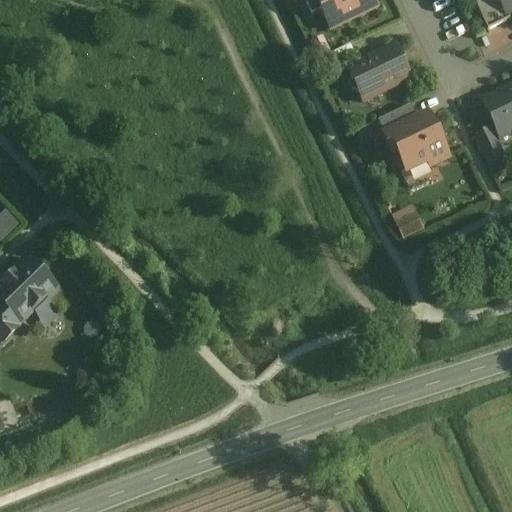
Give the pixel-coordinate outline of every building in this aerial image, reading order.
[(312,0),(329,34),(375,12),(368,0),(312,0)] [(495,0),(469,0),(486,34),(508,23),(505,17),(504,17),(495,0)] [(511,0),(495,0),(504,17),(505,17),(511,13),(511,0)] [(393,49),(345,72),(350,82),(349,82),(347,87),(350,94),(355,95),(356,95),(362,106),(409,83),(393,49)] [(511,90),(481,105),(498,140),(508,136),(509,137),(511,138),(511,90)] [(407,110),(390,119),(396,132),(414,124),(407,110)] [(389,118),(376,124),(383,139),(396,132),(390,119),(389,118)] [(422,129),(419,122),(414,124),(396,132),(383,139),(382,139),(391,158),(395,156),(404,175),(426,165),(428,170),(447,161),(433,133),(422,129)] [(487,133),(474,139),(488,169),(502,163),(487,133)] [(54,291),(25,262),(0,286),(0,306),(18,325),(20,324),(31,313),(32,313),(35,313),(41,307),(41,304),(42,304),(42,303),(54,291)] [(18,325),(0,306),(0,346),(21,326),(20,324),(18,325)]
